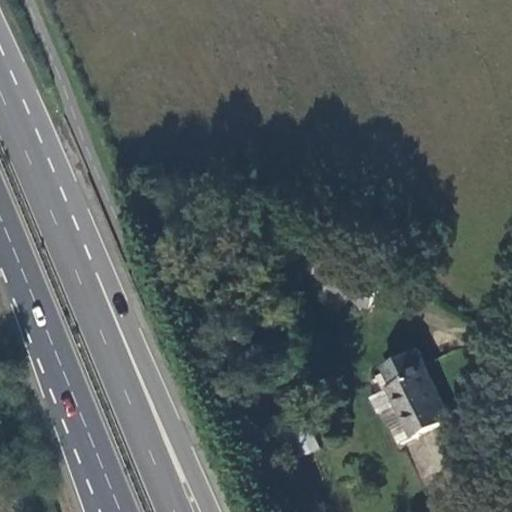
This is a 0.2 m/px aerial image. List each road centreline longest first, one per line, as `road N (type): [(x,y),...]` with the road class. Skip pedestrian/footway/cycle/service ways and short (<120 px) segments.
road 1 (trunk): [(212,511),(77,210),(33,167)]
road 2 (trunk): [(174,511),(33,167)]
road 3 (trunk): [(0,223),(104,478)]
